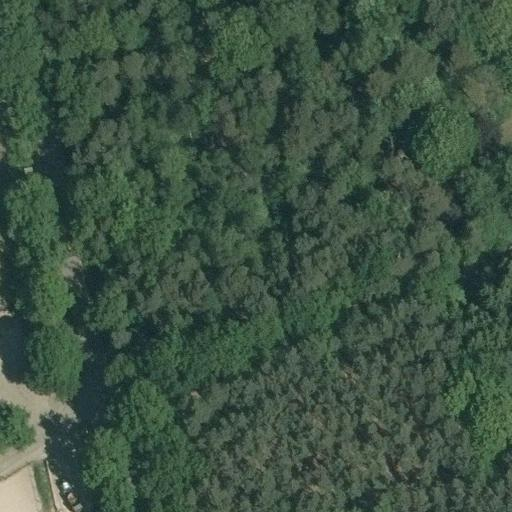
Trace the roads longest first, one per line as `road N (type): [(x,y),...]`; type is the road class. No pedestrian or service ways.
road 1 (unclassified): [(138,511),(99,392),(54,180),(30,0)]
road 2 (track): [(511,247),(113,429)]
